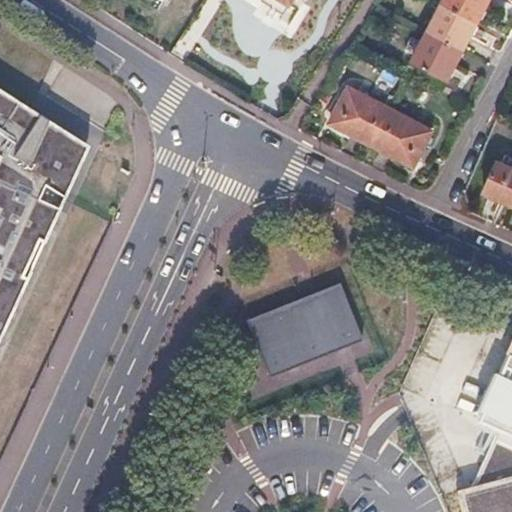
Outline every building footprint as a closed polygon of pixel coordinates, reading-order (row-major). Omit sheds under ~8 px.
[(442,0),(427,30),(411,60),(450,81),(458,65),(466,50),(473,36),(481,20),(488,7),(491,0),(442,0)] [(393,106),(348,83),(327,124),(350,135),(374,148),(388,155),(415,169),(436,128),(393,106)] [(0,332),(61,200),(85,145),(31,111),(28,109),(0,91),(0,332)] [(511,165),(499,160),(485,192),(498,198),(511,204),(511,165)] [(310,294),(244,320),(267,378),(341,349),(361,341),(338,283),(310,294)] [(511,511),(511,336),(507,334),(467,426),(493,437),(474,489),(453,492),(458,511),(511,511)]
